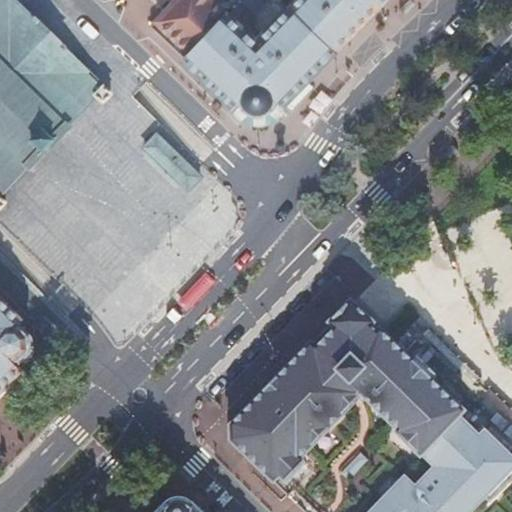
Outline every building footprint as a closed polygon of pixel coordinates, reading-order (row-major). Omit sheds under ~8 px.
[(0,0),(0,205),(2,204),(0,202),(0,192),(25,167),(27,170),(66,130),(64,128),(93,98),(100,105),(108,96),(101,89),(100,89),(86,75),(87,73),(12,0),(0,0)] [(262,0),(172,0),(147,27),(229,104),(234,99),(235,98),(237,100),(238,104),(241,108),(245,111),(250,113),(255,114),(260,113),(264,111),(268,107),(270,103),(272,100),(274,98),(275,99),(280,103),(380,0),(265,0),(264,1),(262,0)] [(235,98),(234,99),(234,100),(235,104),(237,108),(243,113),(248,115),(255,116),(262,115),(268,111),(272,106),(275,99),(274,98),(272,100),(270,103),(268,107),(264,111),(260,113),(255,114),(250,113),(245,111),(241,108),(238,104),(237,100),(235,98)] [(153,136),(141,149),(185,192),(197,179),(153,136)] [(0,395),(21,373),(14,367),(15,366),(20,366),(30,355),(30,341),(19,331),(16,331),(14,330),(21,323),(0,303),(0,395)] [(226,437),(274,483),(280,477),(297,459),(360,394),(399,432),(403,428),(427,451),(423,455),(436,467),(415,489),(404,479),(371,511),(469,511),(484,498),(489,503),(511,478),(511,471),(511,470),(511,468),(511,459),(484,433),(479,438),(458,418),(464,412),(431,381),(413,364),(405,356),(380,332),(378,334),(371,328),(374,325),(357,309),(353,305),(233,429),(226,437)] [(413,364),(431,381),(435,377),(418,359),(413,364)] [(427,451),(403,428),(399,432),(397,434),(421,457),(423,455),(427,451)] [(341,473),(348,480),(367,460),(360,454),(341,473)] [(297,459),(280,477),(285,482),(303,464),(297,459)] [(166,506),(159,511),(197,511),(190,504),(186,502),(182,501),(176,501),(170,502),(166,506)]
